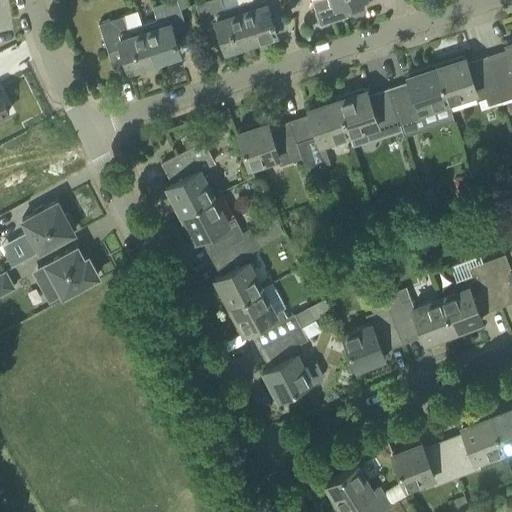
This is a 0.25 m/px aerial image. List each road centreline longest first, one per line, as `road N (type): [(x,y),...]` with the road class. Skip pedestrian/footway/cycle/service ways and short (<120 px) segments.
road 1 (residential): [(86,130),(262,453)]
road 2 (residential): [(86,130),(411,26)]
road 3 (residential): [(262,453),(511,356)]
road 4 (residential): [(31,0),(58,80),(86,130)]
